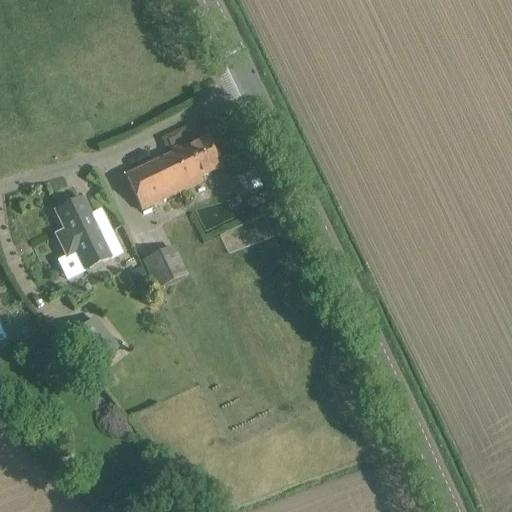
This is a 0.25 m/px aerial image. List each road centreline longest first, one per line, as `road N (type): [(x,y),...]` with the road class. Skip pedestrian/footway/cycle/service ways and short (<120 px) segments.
road 1 (unclassified): [(254,86),(452,511)]
road 2 (unclassified): [(254,86),(110,155),(0,185)]
